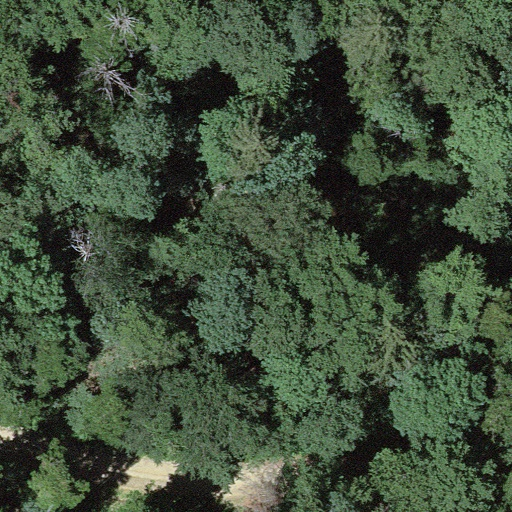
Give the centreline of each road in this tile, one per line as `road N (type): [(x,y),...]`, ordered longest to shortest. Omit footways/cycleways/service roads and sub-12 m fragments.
road 1 (track): [(511,449),(349,324),(77,141),(0,65)]
road 2 (track): [(511,470),(202,479),(0,449)]
